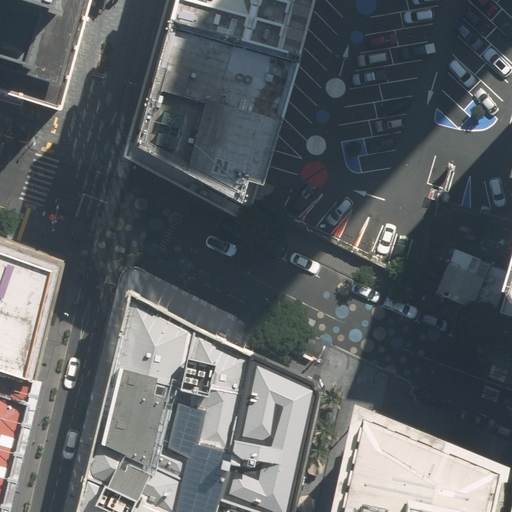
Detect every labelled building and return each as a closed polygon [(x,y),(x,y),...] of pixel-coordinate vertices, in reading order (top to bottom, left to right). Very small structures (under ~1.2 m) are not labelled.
[(0,0),(0,85),(59,104),(91,0),(0,0)] [(316,0),(170,0),(127,139),(255,195),(316,0)] [(51,257),(0,238),(0,366),(27,375),(51,257)] [(436,289),(477,308),(479,303),(501,310),(511,276),(511,270),(459,249),(452,265),(447,263),(436,289)] [(129,293),(94,438),(182,477),(186,458),(163,449),(177,387),(208,394),(199,443),(231,450),(253,352),(129,293)] [(253,352),(231,450),(220,496),(258,511),(290,511),(318,378),(253,352)] [(0,496),(27,375),(0,366),(0,496)] [(511,511),(511,460),(377,406),(352,511),(511,511)] [(94,438),(75,511),(173,511),(182,477),(94,438)] [(258,511),(220,496),(216,511),(258,511)]
